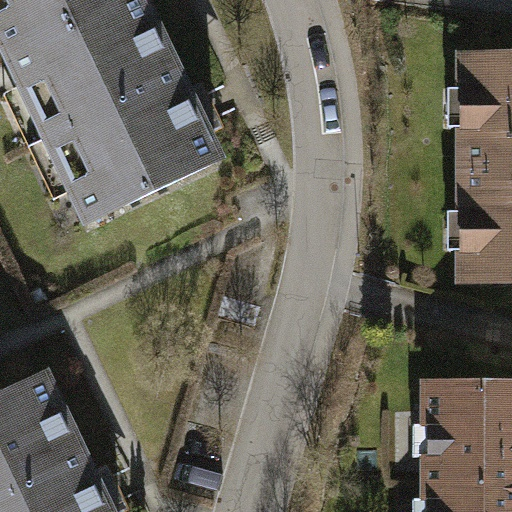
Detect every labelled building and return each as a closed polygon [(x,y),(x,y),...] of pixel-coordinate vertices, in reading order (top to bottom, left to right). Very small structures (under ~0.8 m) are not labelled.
[(0,0),(0,21),(8,40),(96,0),(0,0)] [(230,153),(159,0),(96,0),(8,40),(90,217),(230,153)] [(511,42),(460,44),(465,287),(511,286),(511,42)] [(125,511),(55,366),(0,392),(0,511),(125,511)] [(511,511),(511,374),(429,375),(429,511),(511,511)]
